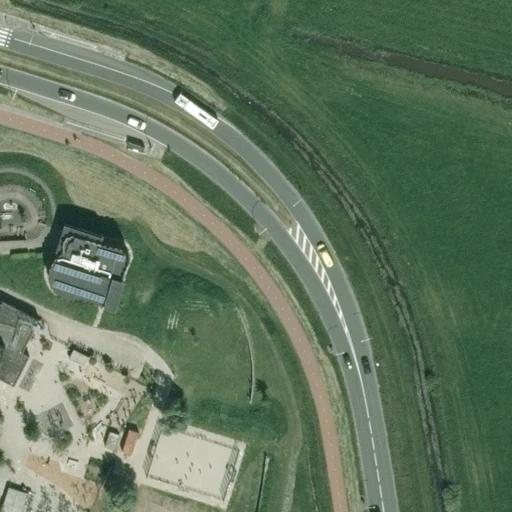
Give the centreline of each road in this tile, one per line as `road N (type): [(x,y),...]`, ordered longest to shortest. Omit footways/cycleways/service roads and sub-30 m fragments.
road 1 (secondary): [(363,391),(357,334),(320,247),(247,154),(213,124),(150,90),(0,41)]
road 2 (secondary): [(0,76),(120,114),(218,173),(303,271),(363,391)]
road 3 (secondary): [(382,511),(363,391)]
